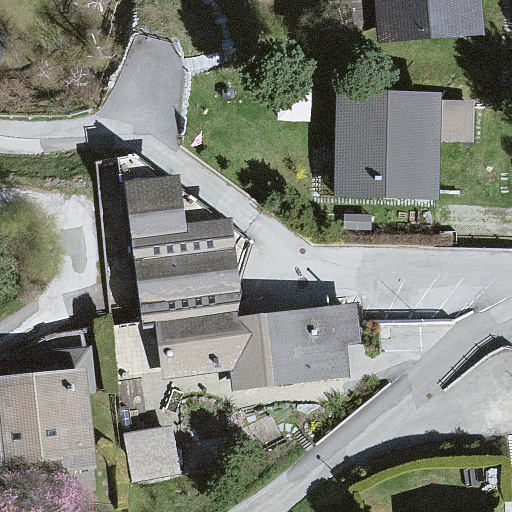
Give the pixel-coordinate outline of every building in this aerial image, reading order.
[(471,0),(358,0),(362,36),(474,25),(471,0)] [(434,91),(339,88),(337,188),(432,190),(434,91)] [(311,103),(278,104),(279,133),(311,133),(311,103)] [(170,172),(125,177),(142,315),(158,313),(166,371),(231,363),(234,382),(345,369),(341,339),(355,337),(351,304),(236,318),(224,216),(176,221),(170,172)] [(74,370),(0,377),(0,453),(81,445),(74,370)] [(128,421),(131,466),(179,463),(177,418),(128,421)]
